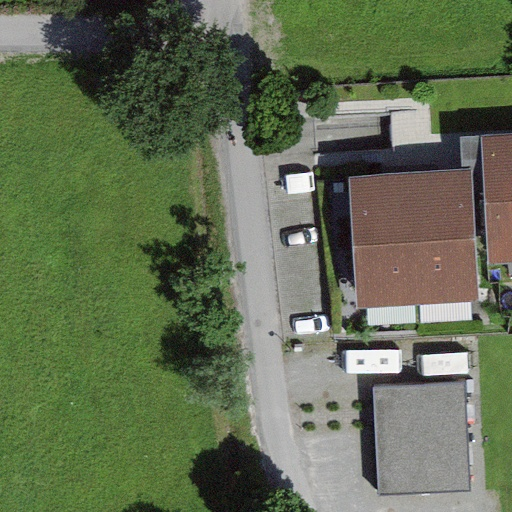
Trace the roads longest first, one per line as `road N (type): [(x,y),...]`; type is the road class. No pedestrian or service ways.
road 1 (residential): [(306,511),(272,331),(238,27)]
road 2 (residential): [(0,31),(238,27)]
